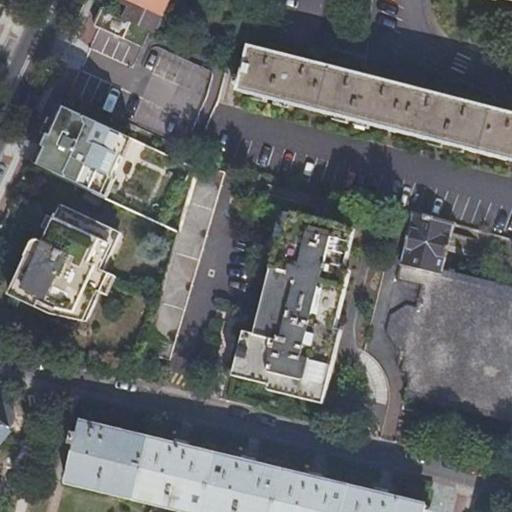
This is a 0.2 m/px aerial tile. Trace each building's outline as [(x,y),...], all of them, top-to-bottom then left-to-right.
[(129,20),(151,30),(165,0),(124,0),(123,2),(130,6),(125,18),(129,20)] [(101,7),(93,25),(97,27),(121,38),(129,20),(125,18),(101,7)] [(236,90),(511,162),(511,114),(457,99),(458,95),(451,93),(444,91),(443,96),(376,78),(377,74),(370,72),(363,70),(361,75),(295,58),(297,53),(289,51),(282,49),(281,54),(248,45),(240,76),(234,75),(232,83),(237,85),(236,90)] [(110,178),(129,138),(60,105),(49,131),(33,163),(104,197),(113,179),(110,178)] [(197,163),(176,231),(140,350),(166,357),(222,170),(197,163)] [(42,248),(40,250),(41,254),(37,263),(24,257),(6,294),(26,304),(29,298),(53,310),(56,304),(77,314),(89,289),(98,293),(107,273),(93,266),(112,229),(59,203),(40,241),(42,243),(43,245),(42,248)] [(253,333),(243,331),(232,375),(316,395),(318,387),(334,326),(327,324),(342,267),(336,265),(346,226),(289,211),(282,239),(277,238),(258,311),(253,333)] [(451,224),(410,213),(394,279),(419,286),(414,306),(406,304),(388,314),(383,333),(394,350),(403,352),(399,372),(405,374),(404,379),(407,380),(403,395),(506,421),(506,423),(511,424),(511,287),(439,269),(451,224)] [(352,228),(346,226),(336,265),(342,267),(352,228)] [(327,324),(334,326),(348,268),(342,267),(327,324)] [(248,308),(243,331),(253,333),(258,311),(248,308)] [(334,326),(318,387),(324,389),(339,327),(334,326)] [(0,439),(4,434),(11,425),(13,421),(14,419),(13,413),(11,409),(6,405),(1,402),(0,401),(0,439)] [(74,444),(66,481),(190,511),(424,511),(426,506),(387,496),(389,490),(374,486),(373,493),(321,480),(322,474),(309,471),(307,477),(253,463),(254,458),(239,454),(238,460),(186,447),(188,441),(174,438),(172,444),(80,421),(77,432),(72,431),(69,443),(74,444)]
